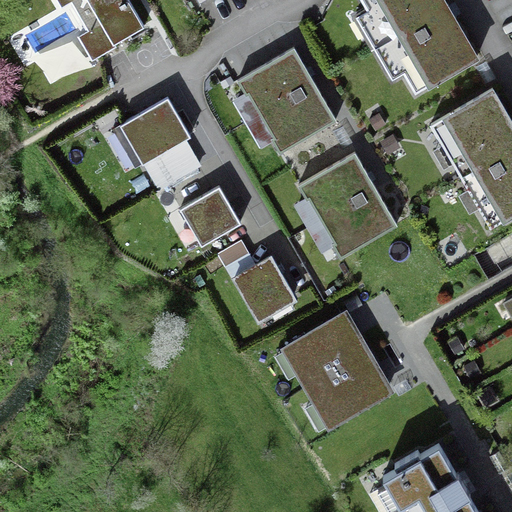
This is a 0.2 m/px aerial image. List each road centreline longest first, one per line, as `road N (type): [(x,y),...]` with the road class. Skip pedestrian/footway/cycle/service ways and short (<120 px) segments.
road 1 (residential): [(172,66),(282,256)]
road 2 (track): [(0,162),(127,91)]
road 3 (residential): [(289,0),(172,66)]
